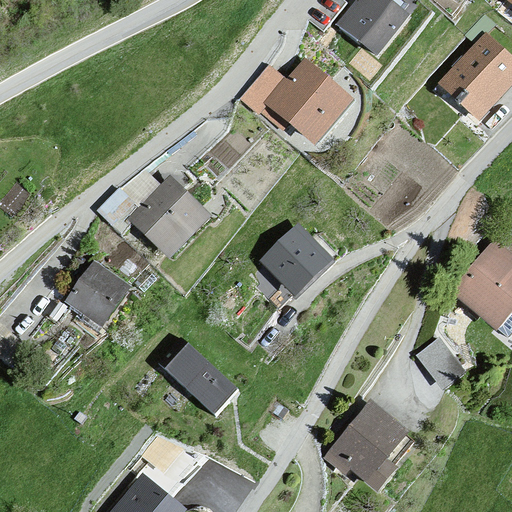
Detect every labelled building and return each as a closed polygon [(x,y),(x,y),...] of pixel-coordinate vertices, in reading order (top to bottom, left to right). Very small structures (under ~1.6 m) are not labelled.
[(388,0),(363,0),(343,26),(378,54),(408,16),(388,0)] [(511,0),(509,0),(501,10),(511,18),(511,0)] [(511,58),(487,34),(439,84),(478,121),(511,84),(511,58)] [(355,97),(308,60),(291,81),(270,65),(243,99),(287,133),(295,123),(319,142),(355,97)] [(135,216),(173,251),(208,215),(170,179),(135,216)] [(334,257),(301,224),(263,260),(296,294),(334,257)] [(455,287),(500,322),(511,306),(511,259),(491,242),(455,287)] [(93,260),(67,297),(100,320),(126,283),(93,260)] [(439,336),(416,354),(441,386),(464,368),(439,336)] [(183,340),(161,364),(215,412),(237,388),(183,340)] [(367,404),(330,451),(325,457),(346,474),(351,467),(377,488),(415,441),(367,404)] [(180,511),(139,478),(111,511),(180,511)]
